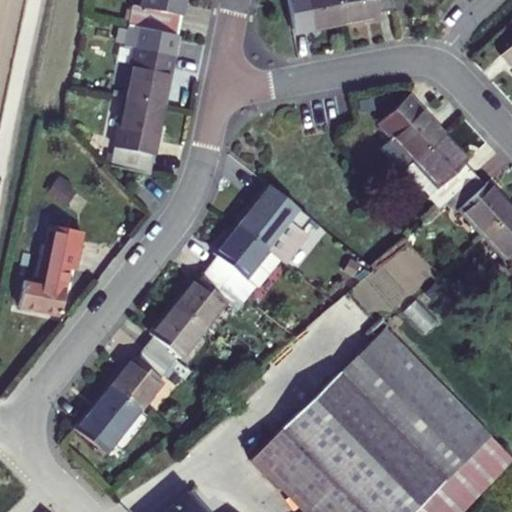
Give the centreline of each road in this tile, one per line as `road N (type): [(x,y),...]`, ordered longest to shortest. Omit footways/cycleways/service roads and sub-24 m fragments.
road 1 (residential): [(4,435),(180,213),(217,95)]
road 2 (residential): [(217,95),(397,60),(432,62)]
